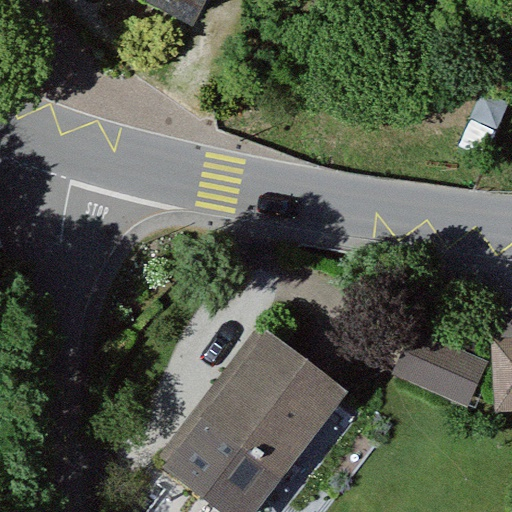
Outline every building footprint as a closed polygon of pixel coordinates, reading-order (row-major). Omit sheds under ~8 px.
[(112,0),(181,34),(198,0),(112,0)] [(48,54),(16,42),(10,57),(43,69),(48,54)] [(480,270),(445,266),(444,280),(478,284),(480,270)] [(489,363),(415,329),(394,373),(469,407),(489,363)] [(252,511),(345,394),(266,333),(161,468),(217,511),(252,511)] [(511,339),(494,340),(497,411),(511,409),(511,339)]
